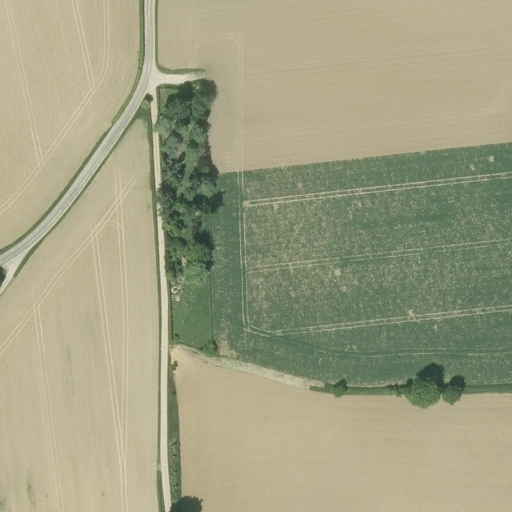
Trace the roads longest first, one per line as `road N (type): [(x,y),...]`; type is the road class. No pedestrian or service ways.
road 1 (track): [(168,511),(163,276),(146,78)]
road 2 (tertiary): [(0,259),(51,221),(129,113),(149,66),(150,0)]
